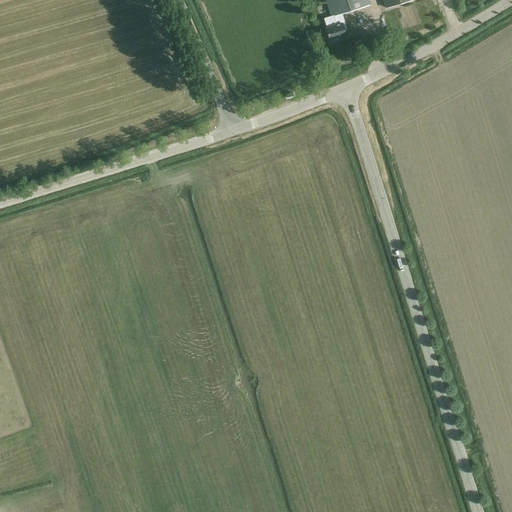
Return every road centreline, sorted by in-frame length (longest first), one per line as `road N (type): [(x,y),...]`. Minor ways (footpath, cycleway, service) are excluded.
road 1 (unclassified): [(476,511),(346,90)]
road 2 (tertiary): [(0,202),(233,130)]
road 3 (tertiary): [(346,90),(511,0)]
road 4 (unclassified): [(233,130),(176,0)]
